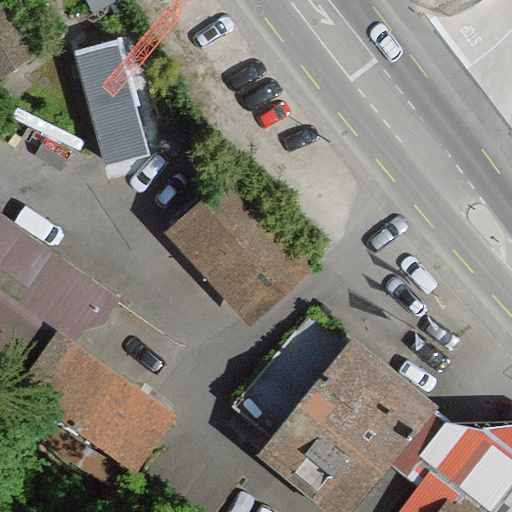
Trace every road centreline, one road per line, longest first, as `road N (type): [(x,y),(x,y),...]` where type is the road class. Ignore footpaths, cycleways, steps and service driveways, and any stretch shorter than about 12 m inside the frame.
road 1 (tertiary): [(407,119),(511,254)]
road 2 (tertiary): [(316,0),(407,119)]
road 3 (residential): [(511,37),(407,119)]
